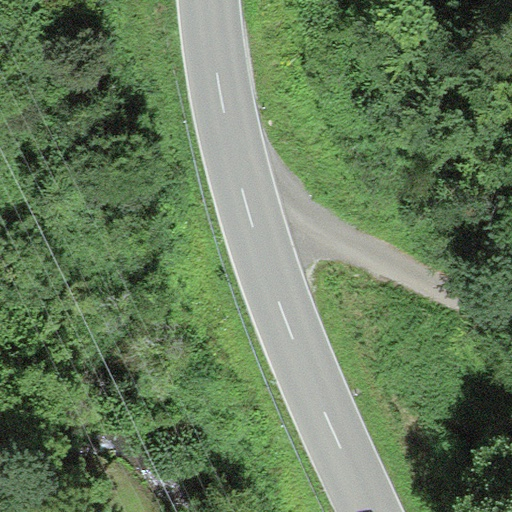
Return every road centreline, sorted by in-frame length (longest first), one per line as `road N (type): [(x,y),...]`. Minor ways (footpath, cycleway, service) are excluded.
road 1 (tertiary): [(200,0),(226,192),(296,395),(352,511)]
road 2 (track): [(226,192),(335,241),(467,319),(511,356)]
